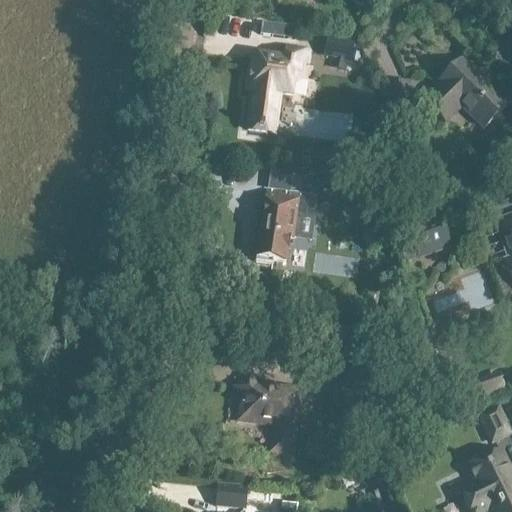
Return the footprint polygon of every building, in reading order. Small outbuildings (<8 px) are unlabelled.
[(355,33),(354,27),(349,23),(343,24),(340,29),(341,35),(346,38),(352,37),(355,33)] [(294,28),(262,24),(260,35),(292,39),(294,28)] [(352,69),(359,44),(328,36),(323,58),(332,60),(329,69),(344,73),(346,68),(352,69)] [(308,66),(310,53),(286,50),(285,63),(252,58),(247,92),(253,93),(248,133),(274,136),(279,96),(293,98),(296,76),(302,77),(303,65),(308,66)] [(435,88),(438,91),(425,104),(445,124),(461,107),(484,129),(506,106),(480,81),(482,78),(463,59),(435,88)] [(418,109),(407,83),(385,92),(396,118),(418,109)] [(382,168),(362,164),(359,181),(379,185),(382,168)] [(511,191),(502,195),(507,210),(511,208),(511,191)] [(285,265),(289,239),(295,240),(299,212),(288,211),(290,196),(267,193),(260,245),(257,245),(255,264),(273,266),(273,263),(285,265)] [(443,227),(439,216),(393,232),(405,265),(417,261),(418,263),(451,251),(447,239),(451,236),(445,226),(443,227)] [(511,217),(494,223),(505,253),(508,261),(503,263),(511,288),(511,217)] [(500,299),(489,269),(429,291),(439,320),(500,299)] [(391,291),(382,321),(400,325),(409,297),(391,291)] [(360,335),(322,331),(319,358),(360,364),(362,342),(405,345),(418,392),(430,389),(414,335),(360,328),(360,335)] [(447,415),(449,418),(474,409),(473,406),(506,393),(499,373),(461,387),(451,363),(430,370),(447,415)] [(257,387),(249,378),(235,390),(241,399),(238,423),(275,427),(272,454),(292,457),(300,393),(257,387)] [(480,419),(492,444),(510,436),(497,411),(480,419)] [(511,511),(511,477),(500,454),(467,470),(474,485),(459,491),(469,511),(511,511)] [(215,509),(245,511),(247,489),(217,486),(215,509)] [(398,510),(391,489),(377,493),(383,511),(400,511),(399,510),(398,510)]
